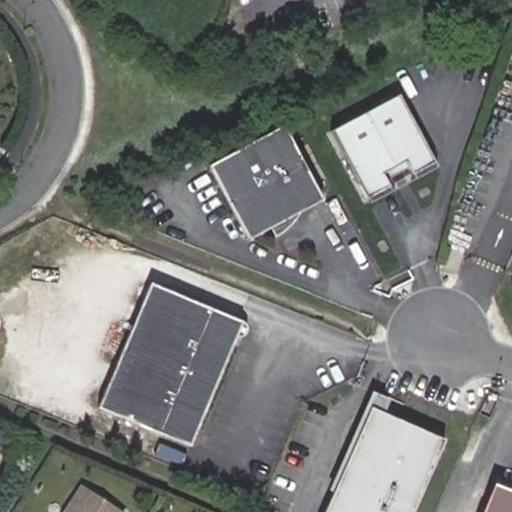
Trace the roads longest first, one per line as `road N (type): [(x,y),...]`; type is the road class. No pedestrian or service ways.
road 1 (residential): [(0,210),(32,187),(60,139),(67,97),(64,52),(29,0)]
road 2 (unknown): [(493,358),(437,511)]
